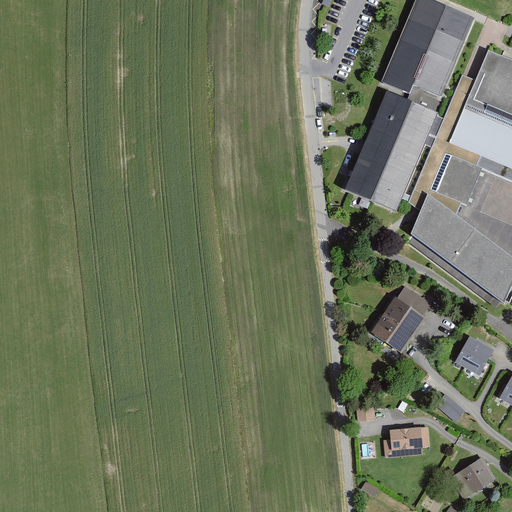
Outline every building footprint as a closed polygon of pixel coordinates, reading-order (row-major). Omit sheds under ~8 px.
[(477,18),(432,0),(415,0),(382,82),(410,93),(414,86),(444,98),(477,18)] [(332,21),(337,7),(332,5),(327,19),(332,21)] [(511,59),(488,49),(473,83),(445,148),(444,151),(481,167),(511,180),(511,59)] [(445,148),(473,83),(462,78),(408,204),(418,213),(427,193),(456,214),(461,204),(467,205),(481,167),(442,156),(444,151),(445,148)] [(434,118),(383,96),(342,192),(393,213),(434,118)] [(511,258),(456,214),(427,193),(418,213),(411,235),(504,302),(511,284),(511,258)] [(404,285),(372,333),(403,353),(425,319),(422,317),(432,302),(404,285)] [(452,365),(477,380),(492,354),(467,340),(452,365)] [(496,402),(511,411),(511,376),(496,402)] [(443,409),(456,420),(463,412),(451,400),(443,409)] [(375,406),(357,407),(358,420),(376,419),(375,406)] [(427,428),(391,431),(392,440),(385,441),(386,457),(421,454),(420,447),(429,446),(427,428)] [(450,478),(464,501),(496,481),(482,458),(450,478)] [(362,488),(374,495),(378,488),(367,480),(362,488)]
